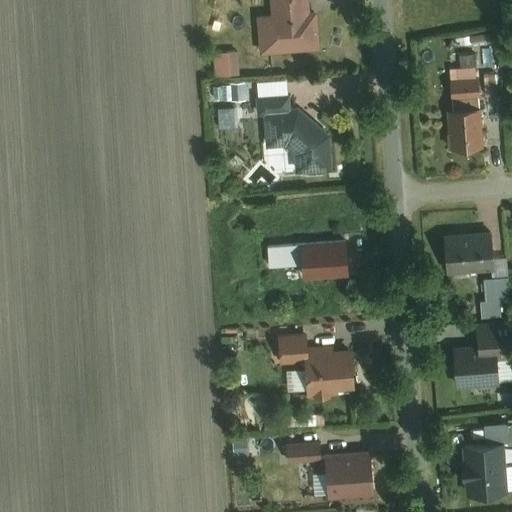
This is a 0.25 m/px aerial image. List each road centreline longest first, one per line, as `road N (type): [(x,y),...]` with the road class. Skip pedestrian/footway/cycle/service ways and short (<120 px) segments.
road 1 (residential): [(425,511),(402,199)]
road 2 (residential): [(402,199),(388,0)]
